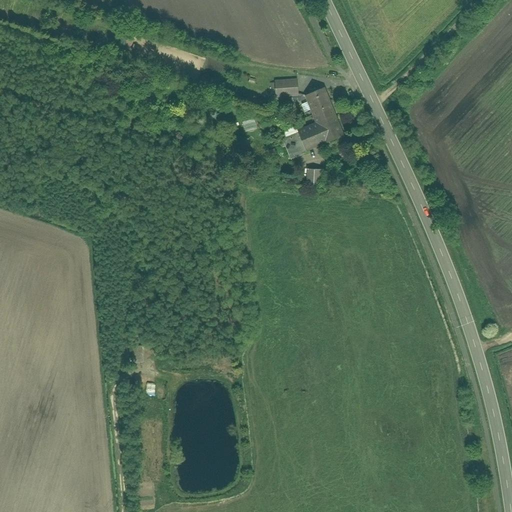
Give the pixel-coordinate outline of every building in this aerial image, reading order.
[(296,95),(295,78),(270,80),(272,97),(296,95)] [(306,148),(341,134),(322,89),(303,98),(314,123),(298,129),(306,148)] [(254,119),(241,121),(244,132),(256,129),(254,119)] [(303,169),(303,185),(319,186),(319,169),(303,169)] [(138,345),(129,345),(130,362),(139,362),(138,345)] [(155,386),(155,400),(164,400),(164,385),(155,386)]
